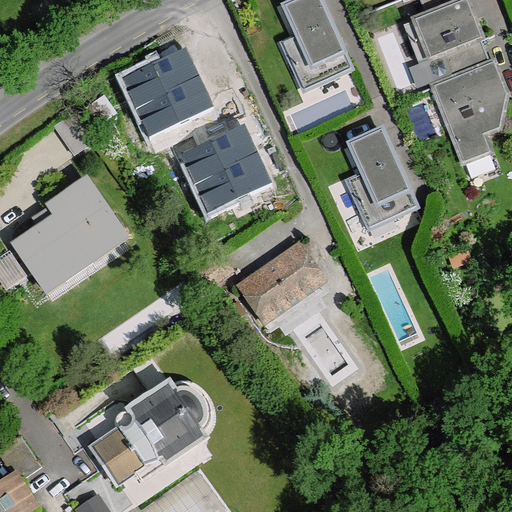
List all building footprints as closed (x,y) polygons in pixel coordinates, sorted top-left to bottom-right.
[(301,39),(286,45),(306,92),(353,72),(321,0),(309,0),(288,9),(301,39)] [(404,0),(407,7),(423,1),(430,18),(415,24),(432,68),(447,62),(454,79),(436,86),(466,164),(491,154),(485,138),(502,131),(509,99),(496,65),(492,67),(483,47),(489,44),(471,0),(466,0),(465,1),(464,0),(404,0)] [(279,180),(239,93),(198,111),(218,155),(210,158),(230,202),(279,180)] [(365,181),(350,187),(370,232),(417,211),(383,135),(350,149),(365,181)] [(41,236),(18,251),(51,299),(130,246),(90,185),(32,224),(41,236)] [(303,247),(239,289),(265,329),(330,288),(303,247)] [(0,269),(9,287),(26,278),(14,254),(0,261),(0,269)] [(121,433),(92,451),(120,493),(140,480),(145,489),(213,444),(207,434),(211,430),(213,425),(214,417),(211,409),(207,403),(203,398),(197,394),(192,393),(187,393),(183,394),(176,384),(131,414),(124,418),(120,423),(119,428),(121,433)] [(36,511),(40,510),(19,478),(0,490),(0,511),(36,511)]
